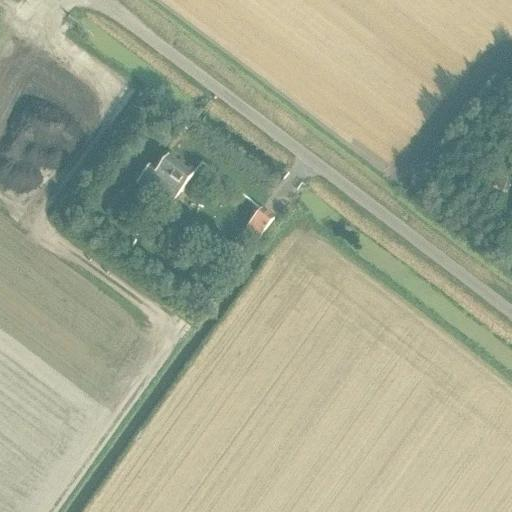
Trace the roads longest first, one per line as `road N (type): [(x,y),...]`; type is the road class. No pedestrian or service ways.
road 1 (unknown): [(55,511),(186,329),(30,214),(124,90),(37,18)]
road 2 (unclassified): [(511,319),(93,0)]
